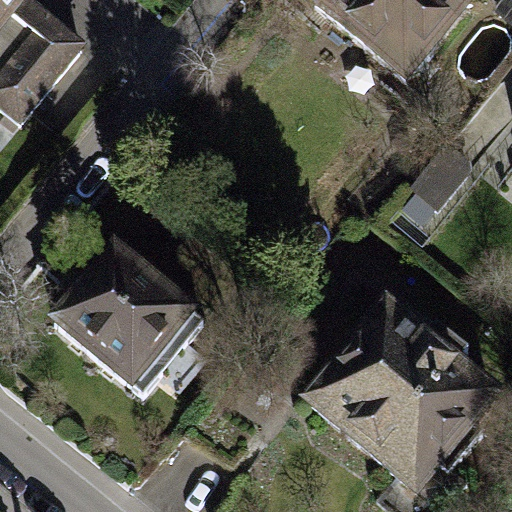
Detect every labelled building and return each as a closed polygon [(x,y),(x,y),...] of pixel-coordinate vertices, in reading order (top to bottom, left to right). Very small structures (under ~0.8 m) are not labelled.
[(0,0),(0,111),(18,126),(79,51),(16,0),(0,0)] [(321,0),(314,9),(405,83),(424,68),(436,45),(470,4),(465,0),(321,0)] [(470,172),(443,150),(410,193),(437,214),(470,172)] [(511,172),(502,185),(511,192),(511,172)] [(114,254),(55,326),(142,399),(202,327),(114,254)] [(387,317),(312,409),(416,493),(436,468),(449,479),(481,438),(470,429),(493,401),(456,372),(467,359),(385,293),(374,306),(387,317)]
